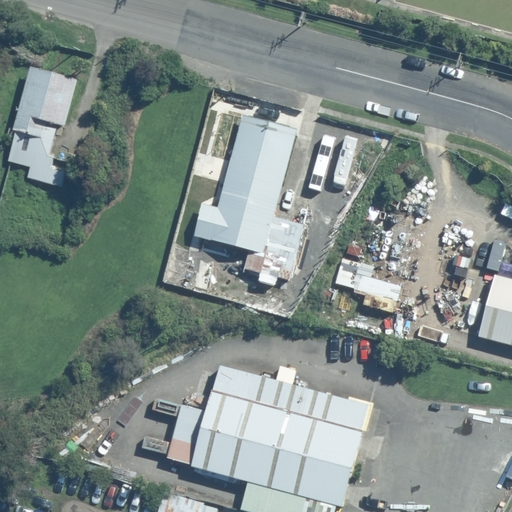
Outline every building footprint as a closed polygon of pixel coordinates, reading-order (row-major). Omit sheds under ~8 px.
[(29,179),(69,189),(74,171),(57,167),(79,79),(35,68),(10,164),(32,170),(29,179)] [(307,122),(252,107),(226,202),(208,197),(199,230),(273,250),(307,122)] [(511,273),(497,269),(479,333),(511,342),(511,273)] [(403,285),(391,282),(384,311),(396,314),(396,317),(407,320),(409,312),(405,311),(410,290),(418,291),(420,281),(404,277),(403,285)] [(478,314),(465,309),(457,329),(470,334),(478,314)] [(377,409),(226,369),(202,458),(352,498),(377,409)] [(344,511),(347,502),(258,478),(250,508),(266,511),(344,511)] [(221,511),(166,496),(160,511),(221,511)]
